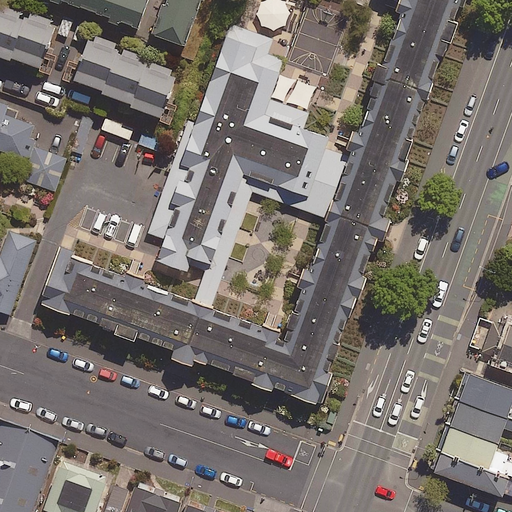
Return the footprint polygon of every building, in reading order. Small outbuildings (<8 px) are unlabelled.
[(76,252),(60,246),(37,309),(322,413),(473,0),(406,0),(348,159),(326,218),(286,332),(214,307),(197,301),(74,256),(76,252)] [(61,0),(142,30),(153,0),(152,0),(61,0)] [(204,0),(165,0),(154,35),(189,47),(204,0)] [(269,0),(263,4),(258,15),(262,26),(267,29),(275,31),(286,27),(290,20),(291,15),(289,7),(286,3),(278,0),(269,0)] [(29,18),(0,8),(0,58),(14,63),(15,59),(45,69),(57,33),(60,23),(30,13),(29,18)] [(60,23),(57,33),(71,38),(77,20),(63,16),(60,23)] [(269,55),(274,40),(232,26),(197,126),(188,123),(150,235),(165,240),(157,263),(190,274),(192,268),(206,273),(197,301),(214,307),(253,193),(326,218),(348,159),(325,151),(328,141),(302,132),(308,115),(271,102),(285,60),(269,55)] [(117,45),(94,37),(80,82),(108,91),(106,94),(136,104),(135,108),(167,119),(182,74),(143,61),(144,58),(116,49),(117,45)] [(36,147),(39,141),(31,138),(35,127),(8,117),(11,108),(0,103),(0,150),(31,162),(36,147)] [(93,121),(83,117),(72,149),(82,153),(93,121)] [(31,162),(24,180),(57,192),(69,160),(36,147),(31,162)] [(37,242),(10,233),(2,255),(0,254),(0,311),(11,316),(37,242)] [(511,368),(511,312),(493,361),(511,368)] [(445,433),(494,450),(500,432),(511,436),(511,395),(463,378),(445,433)] [(42,511),(67,445),(0,420),(0,511),(42,511)] [(511,455),(494,450),(445,433),(429,477),(499,501),(506,479),(511,481),(511,455)] [(99,511),(112,480),(65,463),(46,511),(99,511)] [(121,511),(128,493),(115,488),(106,511),(121,511)] [(179,511),(181,507),(137,492),(129,511),(179,511)]
